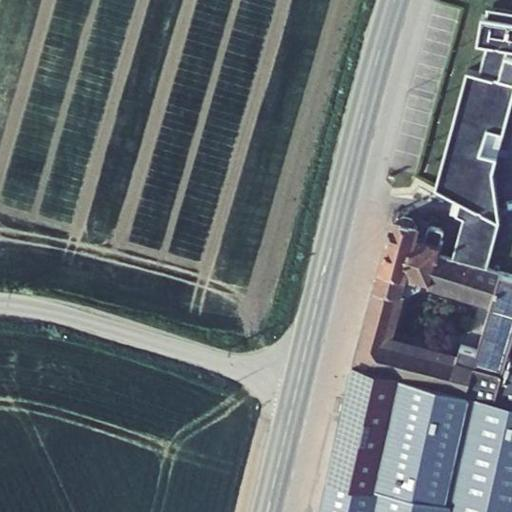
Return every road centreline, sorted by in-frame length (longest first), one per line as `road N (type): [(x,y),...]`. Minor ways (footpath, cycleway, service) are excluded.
road 1 (tertiary): [(395,0),(299,383)]
road 2 (unclassified): [(299,383),(0,303)]
road 3 (tertiary): [(299,383),(268,511)]
